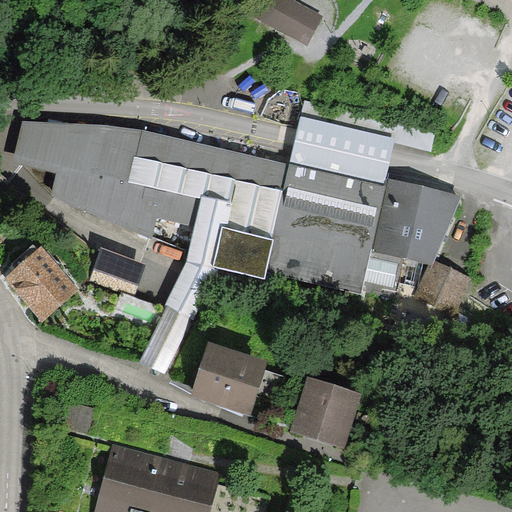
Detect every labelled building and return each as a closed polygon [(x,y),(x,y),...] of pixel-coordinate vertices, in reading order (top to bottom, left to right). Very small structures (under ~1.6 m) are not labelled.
[(321,19),(285,0),(263,0),(254,18),(306,46),(321,19)] [(397,145),(436,149),(439,123),(375,116),(373,131),(399,134),(397,145)] [(289,166),(387,186),(388,181),(397,140),(300,119),(289,166)] [(387,186),(289,166),(111,129),(25,126),(11,184),(107,247),(83,309),(159,335),(143,364),(172,377),(193,325),(221,277),(268,288),(270,276),(364,300),(367,285),(418,294),(408,315),(449,329),(469,283),(434,264),(468,200),(388,181),(387,186)] [(77,299),(38,253),(5,281),(43,327),(77,299)] [(266,369),(210,352),(196,400),(251,417),(266,369)] [(358,401),(310,386),(295,431),(344,447),(358,401)] [(97,415),(70,407),(63,432),(90,439),(97,415)] [(208,511),(217,478),(112,451),(96,511),(208,511)]
